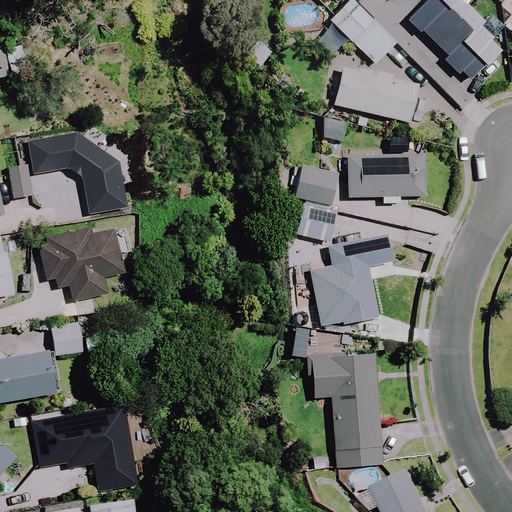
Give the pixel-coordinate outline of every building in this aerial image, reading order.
[(347,39),(373,66),(394,44),(371,21),(391,0),(349,0),(328,21),(332,24),(313,44),(328,58),(347,39)] [(483,20),(475,0),(447,0),(408,15),(418,41),(431,36),(442,67),(481,52),(470,25),(483,20)] [(270,55),(260,46),(247,60),(256,69),(270,55)] [(5,55),(4,51),(0,51),(0,78),(16,76),(13,53),(5,55)] [(500,75),(493,60),(477,67),(484,83),(500,75)] [(416,85),(340,66),(330,106),(406,124),(416,85)] [(340,143),(344,123),(323,119),(319,139),(340,143)] [(284,204),(320,211),(326,212),(333,176),(323,174),(325,163),(293,156),(284,204)] [(422,198),(421,157),(345,158),(346,199),(422,198)] [(42,194),(35,164),(5,171),(11,201),(42,194)] [(326,212),(320,211),(314,243),(329,246),(335,214),(326,212)] [(88,237),(87,231),(37,243),(46,282),(53,280),(56,290),(68,287),(72,303),(105,295),(101,279),(121,274),(112,232),(88,237)] [(336,305),(315,309),(319,327),(340,323),(341,327),(377,319),(370,280),(367,281),(365,268),(393,264),(389,238),(329,246),(335,287),(333,287),(336,305)] [(0,256),(0,297),(10,296),(4,255),(0,256)] [(48,328),(52,359),(84,355),(100,352),(98,336),(81,339),(79,324),(48,328)] [(0,403),(52,395),(45,352),(0,359),(0,403)] [(379,465),(372,355),(310,359),(312,399),(330,398),(335,468),(379,465)] [(133,486),(120,406),(29,421),(37,469),(65,464),(66,468),(91,464),(96,492),(133,486)] [(0,447),(0,474),(13,459),(0,447)] [(423,511),(405,473),(367,490),(377,511),(423,511)] [(129,511),(128,500),(87,508),(87,511),(129,511)]
